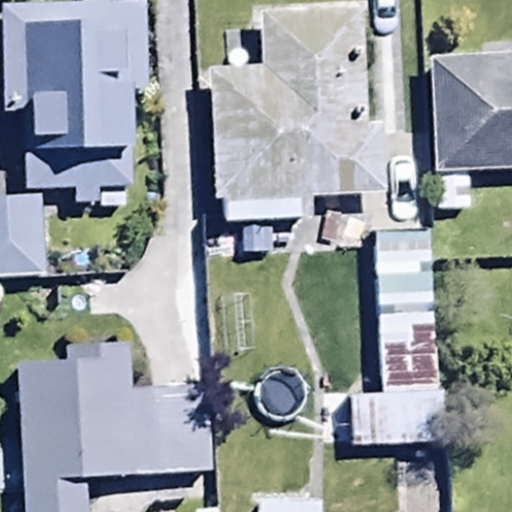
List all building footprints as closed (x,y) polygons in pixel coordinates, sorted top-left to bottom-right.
[(139,14),(0,17),(0,126),(18,126),(20,205),(71,204),(72,218),(130,217),(128,103),(141,103),(139,14)] [(296,233),(295,212),(381,208),(377,136),(359,137),(352,22),(255,27),(258,85),(200,89),(207,217),(218,216),(219,237),(239,236),(240,265),(286,262),(284,234),(296,233)] [(511,67),(420,73),(428,225),(467,223),(465,184),(511,180),(511,67)] [(0,291),(37,291),(36,211),(0,211),(0,291)] [(346,401),(348,458),(437,455),(430,249),(373,251),(378,399),(346,401)] [(12,373),(18,511),(84,511),(84,491),(211,485),(207,392),(129,396),(127,351),(60,354),(61,371),(12,373)] [(252,502),(252,511),(306,511),(307,503),(252,502)]
